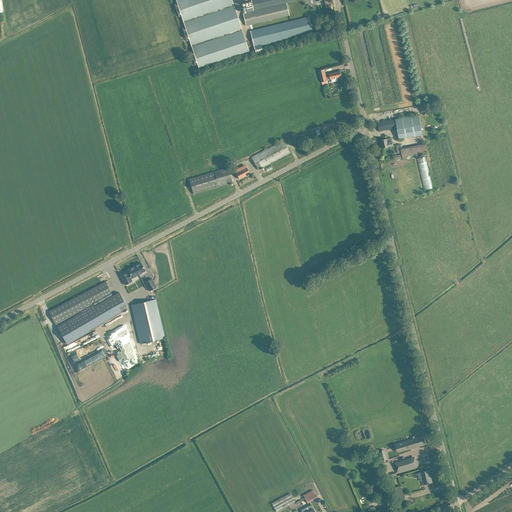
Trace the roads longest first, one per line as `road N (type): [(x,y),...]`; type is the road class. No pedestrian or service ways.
road 1 (unclassified): [(0,320),(365,128)]
road 2 (unclassified): [(457,502),(365,128)]
road 3 (unclassified): [(365,128),(337,0)]
